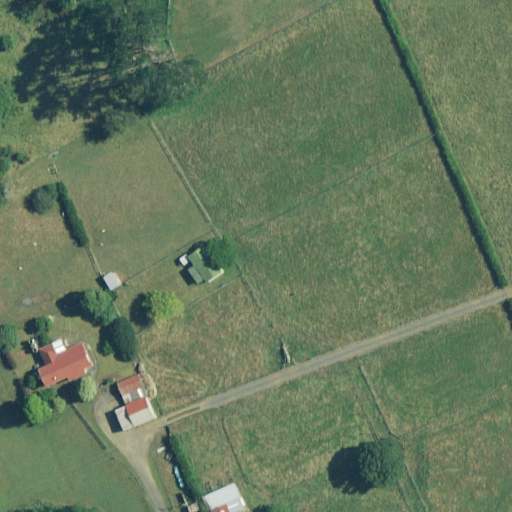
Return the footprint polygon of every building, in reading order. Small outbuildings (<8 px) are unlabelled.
[(182,262),(191,276),(184,280),(190,292),(198,288),(201,291),(219,280),(200,251),(182,262)] [(184,268),(179,260),(170,266),(176,274),(184,268)] [(107,279),(96,286),(106,300),(116,293),(107,279)] [(33,357),(39,373),(32,376),(41,396),(87,377),(82,363),(77,350),(61,357),(57,347),(47,351),(33,357)] [(150,427),(144,415),(145,414),(131,381),(110,389),(120,414),(109,419),(118,440),(150,427)] [(241,511),(232,490),(198,504),(201,511),(241,511)]
